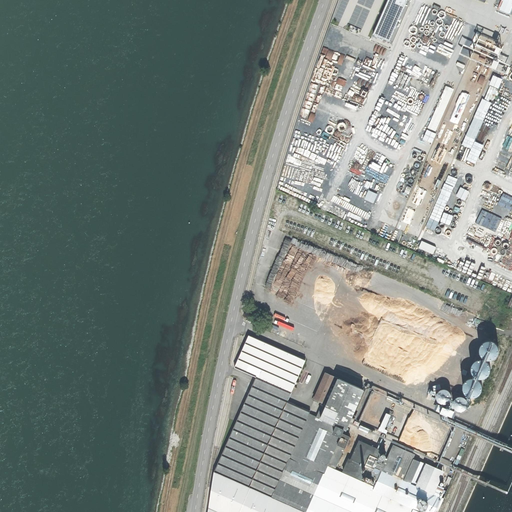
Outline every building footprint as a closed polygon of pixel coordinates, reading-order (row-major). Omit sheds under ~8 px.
[(407,0),(388,0),(374,33),(390,40),(407,0)] [(489,84),(498,88),(502,79),(493,74),(489,84)] [(447,105),(454,88),(446,85),(440,102),(447,105)] [(484,120),(491,102),(482,98),(475,117),(484,120)] [(436,110),(444,113),(447,107),(438,103),(436,110)] [(428,127),(436,130),(442,116),(435,112),(428,127)] [(466,160),(475,163),(482,147),(473,143),(466,160)] [(448,204),(460,169),(451,165),(438,201),(448,204)] [(462,208),(470,189),(460,185),(453,205),(462,208)] [(374,203),(377,194),(368,190),(364,199),(374,203)] [(419,249),(429,253),(433,244),(423,240),(419,249)] [(290,457),(310,413),(311,409),(287,399),(305,358),(249,334),(235,367),(256,376),(215,471),(266,493),(283,454),(290,457)] [(488,341),(485,342),(482,344),(480,346),(480,349),(480,352),(481,355),(483,357),(486,359),(489,360),(492,359),(495,358),(497,356),(498,353),(499,349),(498,346),(496,344),(494,342),(491,341),(488,341)] [(480,359),(477,360),(474,362),(473,364),(472,367),(472,370),(473,373),(475,376),(478,377),(481,378),(484,377),(487,376),(489,374),(490,371),(491,368),(490,365),(488,362),(486,360),(483,359),(480,359)] [(316,395),(313,395),(312,398),(318,401),(319,399),(323,401),(327,392),(332,394),(339,377),(326,371),(316,395)] [(321,418),(344,428),(346,429),(364,388),(339,377),(332,394),(328,403),(321,418)] [(471,378),(468,379),(466,381),(464,383),(464,386),(464,389),(465,392),(467,395),(470,396),(473,397),(476,396),(479,395),(481,393),(482,390),(483,387),(482,384),(480,381),(478,379),(475,378),(471,378)] [(443,390),(441,391),(439,393),(438,395),(438,397),(439,400),(440,401),(442,403),(444,403),(447,403),(449,403),(451,401),(452,399),(452,397),(452,394),(451,392),(449,391),(447,390),(445,389),(443,390)] [(327,392),(323,401),(328,403),(332,394),(327,392)] [(459,398),(457,399),(456,401),(455,403),(455,405),(456,407),(457,409),(459,410),(461,411),(463,411),(465,410),(467,409),(468,407),(469,404),(469,402),(468,400),(466,398),(464,397),(461,397),(459,398)] [(316,416),(321,418),(328,403),(323,401),(316,416)] [(440,405),(437,411),(451,418),(454,412),(440,405)] [(436,511),(443,496),(438,494),(435,493),(419,486),(385,470),(378,487),(335,468),(350,435),(342,432),(344,428),(321,418),(316,416),(310,413),(290,457),(283,454),(266,493),(308,511),(436,511)] [(351,458),(349,457),(343,469),(373,483),(378,472),(384,459),(378,456),(381,449),(359,440),(351,458)] [(394,443),(392,448),(413,457),(415,452),(394,443)] [(382,469),(385,470),(419,486),(429,464),(413,457),(392,448),(387,460),(382,469)] [(381,473),(382,469),(387,460),(384,459),(378,472),(381,473)] [(435,490),(437,490),(446,470),(429,463),(429,464),(419,486),(435,493),(435,490)] [(215,471),(209,511),(308,511),(266,493),(215,471)]
